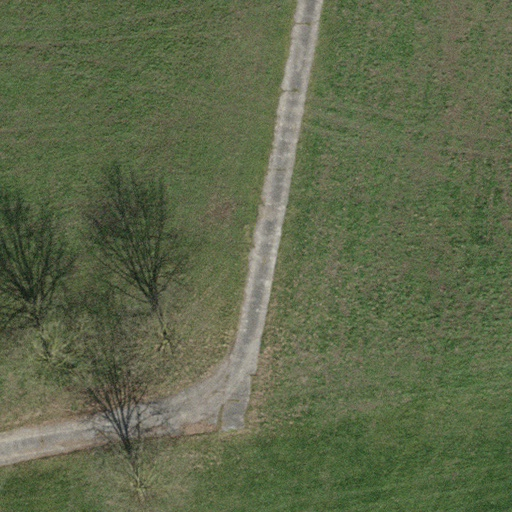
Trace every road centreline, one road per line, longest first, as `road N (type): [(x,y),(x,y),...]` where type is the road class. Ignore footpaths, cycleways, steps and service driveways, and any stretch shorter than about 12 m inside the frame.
road 1 (track): [(223,511),(316,0)]
road 2 (track): [(0,455),(240,421)]
